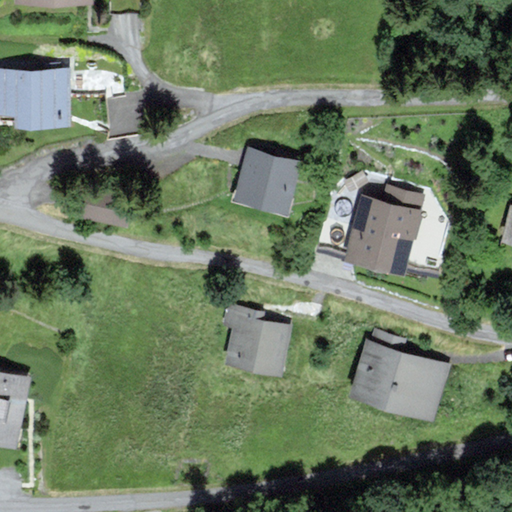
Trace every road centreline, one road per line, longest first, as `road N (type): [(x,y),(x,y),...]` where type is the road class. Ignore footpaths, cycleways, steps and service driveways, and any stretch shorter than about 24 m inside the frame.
road 1 (residential): [(0,204),(55,159),(141,147),(265,101),(511,93)]
road 2 (residential): [(511,337),(289,276),(0,212)]
road 3 (residential): [(0,506),(259,490),(511,439)]
